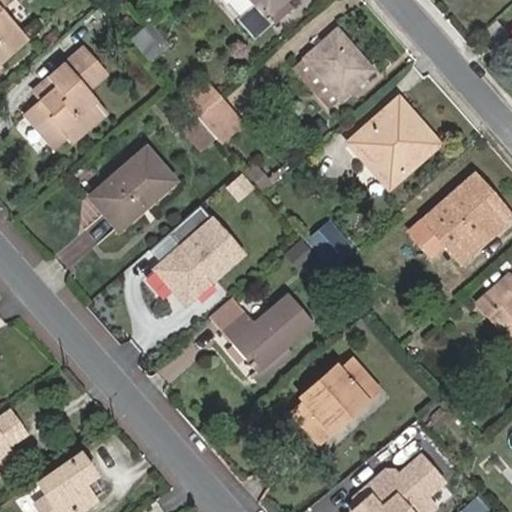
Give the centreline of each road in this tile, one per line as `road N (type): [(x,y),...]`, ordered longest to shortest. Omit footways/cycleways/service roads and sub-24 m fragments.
road 1 (tertiary): [(228,511),(0,253)]
road 2 (residential): [(402,0),(511,122)]
